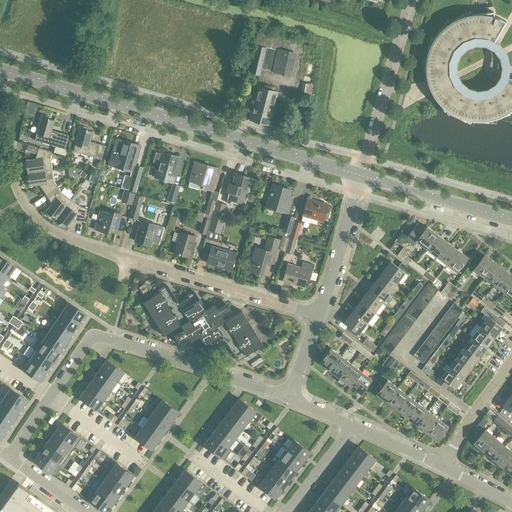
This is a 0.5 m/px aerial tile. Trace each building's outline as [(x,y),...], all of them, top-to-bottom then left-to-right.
[(427,59),(422,60),(424,67),(427,81),(431,91),(433,94),(436,100),(450,118),(453,115),(466,122),(473,126),(475,122),(496,123),(497,119),(511,113),(511,78),(508,77),(509,72),(509,65),(507,58),(504,52),(500,47),(494,43),(506,22),(499,19),(495,18),(496,17),(494,17),(494,12),(489,13),(483,14),(477,14),(472,15),(470,11),(463,15),(451,23),(447,20),(443,26),(435,38),(431,37),(429,45),(427,59)] [(262,70),(273,72),(277,50),(295,53),(297,41),(257,34),(254,51),(256,52),(250,74),(260,76),(262,70)] [(277,50),(273,72),(290,76),(295,53),(277,50)] [(314,79),(304,77),(301,99),(311,101),(314,79)] [(250,121),(260,123),(268,90),(258,88),(255,102),(253,101),(251,108),(253,108),(250,121)] [(278,93),(268,90),(260,123),(269,126),(271,118),(273,118),(274,113),(273,113),(278,93)] [(41,121),(35,141),(66,150),(70,136),(52,131),(55,121),(49,120),(50,118),(48,117),(48,118),(41,116),(40,121),(41,121)] [(79,132),(74,152),(102,161),(106,147),(90,142),(93,133),(87,131),(88,129),(87,129),(79,127),(78,132),(79,132)] [(113,153),(109,166),(115,167),(132,172),(134,165),(135,166),(141,147),(122,141),(118,155),(113,153)] [(28,174),(52,170),(51,159),(52,152),(39,149),(36,160),(30,161),(27,160),(24,168),(24,169),(27,169),(28,174)] [(157,153),(154,162),(159,164),(155,178),(174,183),(177,173),(175,172),(180,158),(162,153),(162,154),(157,153)] [(192,175),(190,182),(204,186),(203,188),(213,191),(217,177),(214,176),(217,169),(198,163),(195,175),(192,175)] [(68,168),(70,179),(82,170),(71,167),(68,168)] [(54,182),(52,170),(28,174),(29,180),(26,180),(26,182),(31,188),(34,186),(40,185),(46,195),(57,187),(54,182)] [(91,174),(89,182),(96,184),(98,176),(91,174)] [(134,174),(129,191),(136,193),(141,176),(134,174)] [(235,174),(228,199),(245,204),(252,179),(235,174)] [(173,185),(168,201),(174,203),(179,187),(173,185)] [(273,185),(267,207),(288,214),(292,203),(289,202),(292,191),(273,185)] [(61,193),(57,187),(46,195),(52,204),(49,209),(46,211),(49,218),(50,219),(52,216),(57,220),(71,200),(61,193)] [(128,192),(124,203),(132,205),(135,194),(128,192)] [(141,196),(136,195),(129,218),(137,221),(141,206),(138,206),(141,196)] [(81,208),(71,200),(57,220),(61,223),(59,225),(61,226),(69,228),(69,224),(73,220),(84,223),(88,209),(81,208)] [(210,200),(206,214),(212,215),(216,202),(210,200)] [(308,200),(303,216),(323,222),(324,220),(326,220),(328,214),(326,214),(328,206),(308,200)] [(218,203),(214,216),(222,218),(226,205),(218,203)] [(101,211),(95,230),(108,234),(109,232),(116,234),(122,215),(114,213),(113,215),(101,211)] [(287,216),(283,232),(290,234),(294,218),(287,216)] [(213,217),(209,230),(220,233),(224,220),(213,217)] [(204,218),(199,233),(206,235),(210,220),(204,218)] [(141,221),(135,242),(151,247),(157,226),(141,221)] [(295,223),(291,238),(297,240),(301,224),(295,223)] [(427,249),(438,235),(427,227),(425,231),(417,226),(407,240),(414,246),(417,242),(427,249)] [(253,228),(251,235),(260,238),(262,231),(253,228)] [(181,233),(175,253),(189,258),(195,237),(181,233)] [(438,235),(427,249),(437,257),(448,243),(438,235)] [(268,237),(267,243),(264,250),(256,248),(249,271),(263,275),(267,260),(274,262),(279,246),(280,241),(268,237)] [(290,239),(286,253),(292,254),(296,241),(290,239)] [(458,251),(448,243),(437,257),(447,265),(458,251)] [(212,247),(207,263),(218,266),(218,265),(232,269),(236,255),(212,247)] [(458,251),(447,265),(457,272),(468,258),(458,251)] [(0,256),(0,270),(10,277),(17,267),(0,256)] [(413,268),(416,264),(406,256),(403,260),(413,268)] [(474,270),(485,278),(495,264),(485,256),(474,270)] [(288,265),(283,281),(285,282),(284,283),(291,285),(292,284),(293,284),(293,283),(300,285),(300,286),(304,287),(306,280),(310,281),(315,266),(303,262),(301,269),(288,265)] [(391,262),(383,272),(398,283),(405,273),(406,275),(407,274),(408,275),(412,270),(402,263),(398,267),(391,262)] [(426,271),(416,264),(413,268),(423,275),(426,271)] [(505,271),(495,264),(485,278),(495,286),(505,271)] [(0,270),(0,284),(4,287),(4,286),(2,285),(8,276),(10,278),(10,277),(0,270)] [(426,271),(423,275),(433,283),(436,279),(426,271)] [(511,276),(505,271),(495,286),(505,293),(511,283),(511,276)] [(390,293),(398,283),(383,272),(376,282),(390,293)] [(147,281),(144,283),(145,285),(148,290),(150,294),(154,291),(147,281)] [(382,303),(390,293),(376,282),(368,292),(382,303)] [(449,282),(441,293),(446,297),(454,286),(449,282)] [(411,294),(415,297),(423,286),(419,283),(411,294)] [(425,289),(435,296),(438,291),(429,283),(425,289)] [(145,285),(140,288),(143,293),(148,290),(145,285)] [(454,286),(446,297),(451,300),(459,290),(454,286)] [(223,318),(233,311),(227,303),(218,309),(215,305),(206,310),(196,293),(179,304),(169,287),(143,303),(164,337),(181,326),(184,330),(174,336),(179,345),(189,339),(192,343),(200,338),(210,355),(227,344),(238,361),(263,345),(242,311),(225,322),(223,318)] [(421,293),(431,301),(435,296),(425,289),(421,293)] [(482,302),(485,298),(475,290),(472,294),(482,302)] [(375,313),(382,303),(368,292),(360,303),(375,313)] [(427,305),(431,301),(421,293),(418,298),(427,305)] [(408,307),(415,297),(411,294),(404,304),(408,307)] [(418,298),(414,303),(424,310),(427,305),(418,298)] [(495,305),(485,298),(482,302),(492,309),(495,305)] [(66,301),(59,311),(79,324),(85,314),(66,301)] [(367,324),(375,313),(360,303),(353,313),(367,324)] [(424,310),(414,303),(410,308),(420,315),(424,310)] [(454,303),(450,308),(460,315),(464,310),(454,303)] [(404,304),(396,314),(400,317),(408,307),(404,304)] [(496,304),(495,305),(492,309),(503,317),(506,312),(496,304)] [(485,321),(480,327),(495,338),(502,328),(493,321),(497,316),(485,307),(481,312),(485,315),(482,319),(485,321)] [(410,308),(407,312),(416,320),(420,315),(410,308)] [(447,313),(456,320),(460,315),(450,308),(447,313)] [(55,321),(54,322),(72,334),(79,324),(59,311),(63,314),(57,322),(55,321)] [(416,320),(407,312),(403,317),(413,325),(416,320)] [(359,334),(367,324),(353,313),(345,323),(359,334)] [(447,313),(443,318),(453,325),(456,320),(447,313)] [(396,314),(388,324),(392,327),(400,317),(396,314)] [(456,325),(460,328),(468,318),(464,315),(456,325)] [(439,323),(449,330),(453,325),(443,318),(439,323)] [(408,331),(412,326),(402,319),(398,324),(408,331)] [(54,322),(48,331),(66,343),(72,334),(54,322)] [(439,323),(436,327),(445,335),(449,330),(439,323)] [(385,337),(392,327),(388,324),(381,334),(385,337)] [(398,324),(395,328),(405,336),(408,331),(398,324)] [(477,331),(473,337),(487,348),(495,338),(480,327),(477,325),(474,329),(477,331)] [(432,332),(442,339),(445,335),(436,327),(432,332)] [(405,336),(395,328),(391,333),(401,340),(405,336)] [(40,339),(59,353),(66,343),(48,331),(42,340),(40,339)] [(432,332),(428,337),(438,344),(442,339),(432,332)] [(350,346),(350,345),(353,341),(343,333),(339,338),(350,346)] [(391,333),(388,338),(397,345),(401,340),(391,333)] [(445,348),(453,338),(449,335),(441,345),(445,348)] [(428,337),(425,342),(434,349),(438,344),(428,337)] [(473,337),(465,348),(479,358),(487,348),(473,337)] [(388,338),(384,343),(394,350),(397,345),(388,338)] [(40,339),(33,349),(53,362),(59,353),(40,339)] [(367,339),(363,344),(373,352),(377,347),(367,339)] [(361,353),(364,349),(353,341),(350,345),(361,353)] [(434,349),(425,342),(421,347),(431,354),(434,349)] [(394,350),(384,343),(380,348),(390,355),(394,350)] [(437,358),(445,348),(441,345),(433,355),(437,358)] [(421,347),(417,352),(427,359),(431,354),(421,347)] [(465,348),(457,358),(472,369),(479,358),(465,348)] [(27,357),(27,358),(47,371),(53,362),(33,349),(35,350),(29,359),(27,357)] [(320,363),(330,371),(341,357),(331,349),(320,363)] [(364,349),(361,353),(371,360),(374,356),(364,349)] [(427,359),(417,352),(414,357),(423,364),(427,359)] [(382,365),(387,369),(395,359),(390,355),(382,365)] [(437,358),(433,355),(426,366),(431,370),(439,359),(437,358)] [(351,365),(341,357),(330,371),(341,379),(351,365)] [(20,368),(40,381),(47,371),(27,358),(20,368)] [(261,358),(251,364),(253,368),(263,362),(261,358)] [(450,367),(450,368),(464,379),(472,369),(457,358),(450,367)] [(395,359),(387,369),(392,373),(400,363),(395,359)] [(108,361),(101,370),(117,382),(124,372),(108,361)] [(351,387),(362,372),(351,365),(341,379),(351,387)] [(436,381),(446,389),(447,389),(450,384),(456,389),(464,379),(450,368),(450,367),(447,365),(443,369),(447,372),(442,378),(440,376),(436,381)] [(101,370),(94,380),(110,391),(117,382),(101,370)] [(372,380),(362,372),(351,387),(361,395),(372,380)] [(408,376),(418,383),(421,379),(411,372),(408,376)] [(421,379),(418,383),(428,391),(431,387),(421,379)] [(87,389),(104,400),(110,391),(94,380),(87,389)] [(377,395),(387,403),(398,389),(388,381),(377,395)] [(441,395),(431,387),(428,391),(438,399),(441,395)] [(11,389),(5,399),(21,410),(27,400),(11,389)] [(97,410),(104,400),(87,389),(80,399),(97,410)] [(408,396),(398,389),(387,403),(397,411),(408,396)] [(441,395),(438,399),(448,406),(451,402),(441,395)] [(408,396),(397,411),(407,418),(418,404),(408,396)] [(505,407),(500,413),(511,422),(511,420),(511,396),(503,406),(505,407)] [(5,399),(0,405),(0,409),(14,419),(21,410),(5,399)] [(240,399),(233,409),(249,421),(256,411),(240,399)] [(153,407),(152,407),(172,422),(179,412),(163,400),(156,410),(153,407)] [(461,410),(451,402),(448,406),(447,408),(457,415),(461,410)] [(428,412),(418,404),(407,418),(417,426),(428,412)] [(166,431),(172,422),(152,407),(146,417),(166,431)] [(0,423),(8,429),(14,419),(0,409),(0,423)] [(242,430),(249,421),(233,409),(226,418),(242,430)] [(428,412),(417,426),(428,434),(438,420),(428,412)] [(504,428),(508,424),(498,416),(494,421),(503,429),(504,428)] [(166,431),(146,417),(145,417),(149,420),(143,429),(159,440),(166,431)] [(226,418),(219,427),(235,439),(242,430),(226,418)] [(448,427),(438,420),(428,434),(438,441),(448,427)] [(55,434),(75,448),(82,438),(62,424),(55,434)] [(235,439),(219,427),(212,436),(232,451),(228,448),(235,439)] [(159,440),(143,429),(136,438),(152,450),(159,440)] [(474,444),(484,452),(495,438),(486,430),(474,444)] [(75,448),(55,434),(48,443),(68,457),(75,448)] [(232,451),(212,436),(205,446),(224,461),(232,451)] [(505,447),(495,438),(484,452),(494,460),(505,447)] [(287,450),(303,462),(310,453),(295,440),(287,450)] [(42,452),(62,467),(68,457),(48,443),(42,452)] [(352,457),(368,469),(375,459),(360,447),(352,457)] [(511,458),(511,452),(505,447),(494,460),(503,469),(511,458)] [(247,448),(240,457),(246,461),(253,452),(247,448)] [(303,462),(287,450),(280,459),(296,471),(303,462)] [(61,467),(62,467),(42,452),(35,462),(51,474),(58,464),(61,467)] [(361,478),(368,469),(352,457),(345,466),(361,478)] [(511,458),(503,469),(511,476),(511,458)] [(289,480),(296,471),(280,459),(273,468),(289,480)] [(118,464),(110,474),(127,485),(134,475),(118,464)] [(361,478),(345,466),(339,475),(354,487),(361,478)] [(267,477),(282,489),(289,480),(273,468),(267,477)] [(179,480),(194,492),(202,483),(186,471),(179,480)] [(104,483),(120,494),(127,485),(110,474),(104,483)] [(347,496),(354,487),(339,475),(332,484),(347,496)] [(282,489),(267,477),(259,487),(275,499),(282,489)] [(194,492),(179,480),(172,489),(187,501),(194,492)] [(2,507),(0,509),(0,511),(1,511),(58,511),(31,492),(30,491),(22,486),(19,483),(2,507)] [(97,492),(113,504),(120,494),(104,483),(97,492)] [(325,493),(340,505),(347,496),(332,484),(325,493)] [(414,488),(407,498),(422,510),(430,500),(414,488)] [(187,501),(172,489),(165,498),(182,511),(183,511),(181,510),(187,501)] [(107,511),(113,504),(97,492),(90,502),(104,511),(107,511)] [(318,502),(330,511),(335,511),(340,505),(325,493),(318,502)] [(158,507),(163,511),(182,511),(165,498),(158,507)] [(407,498),(400,507),(406,511),(420,511),(422,510),(407,498)] [(311,511),(312,511),(330,511),(318,502),(311,511)]
